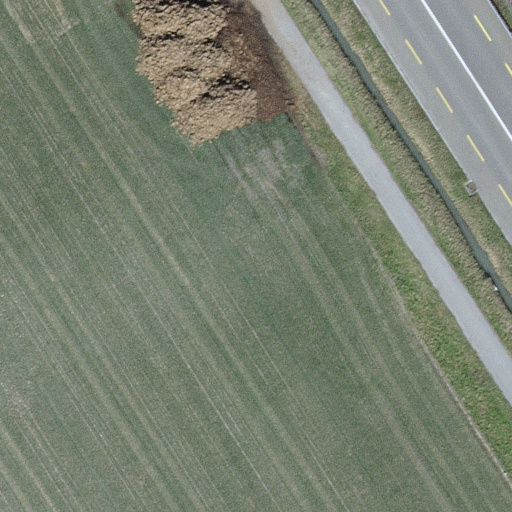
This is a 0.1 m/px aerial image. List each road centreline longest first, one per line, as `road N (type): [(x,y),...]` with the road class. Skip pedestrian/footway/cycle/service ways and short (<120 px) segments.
road 1 (unclassified): [(265,0),(511,381)]
road 2 (primary): [(424,0),(511,135)]
